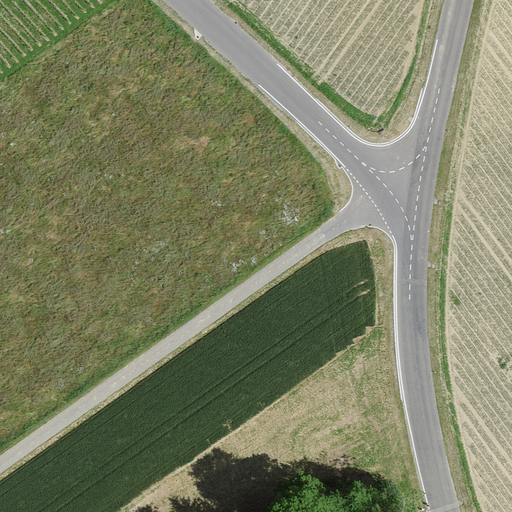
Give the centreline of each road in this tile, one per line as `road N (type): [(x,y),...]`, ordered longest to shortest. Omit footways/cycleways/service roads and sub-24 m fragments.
road 1 (unclassified): [(0,465),(323,235),(359,215),(404,210)]
road 2 (tertiary): [(404,210),(412,258),(408,315),(441,511)]
road 3 (tertiary): [(185,0),(365,161),(404,210)]
road 4 (tertiary): [(459,0),(404,210)]
